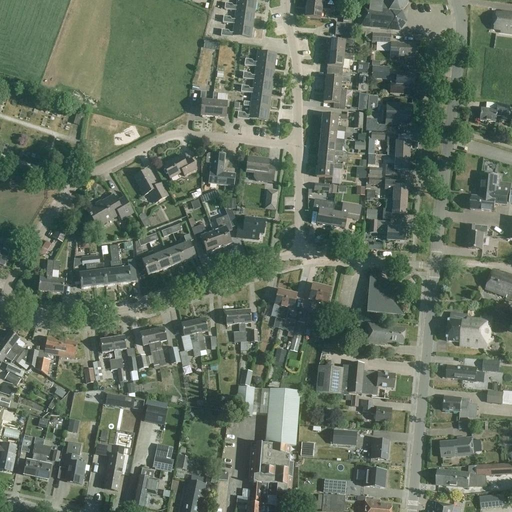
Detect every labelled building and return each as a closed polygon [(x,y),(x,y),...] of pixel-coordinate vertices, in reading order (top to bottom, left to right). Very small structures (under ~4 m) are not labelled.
[(224,10),(236,12),(236,10),(255,12),(256,0),(237,0),(237,8),(233,7),(231,5),(225,4),(224,10)] [(368,0),(365,5),(356,18),(360,27),(398,31),(404,24),(400,14),(408,3),(406,0),(368,0)] [(320,7),(305,6),(304,18),(319,20),(320,10),(329,11),(330,6),(320,5),(320,7)] [(223,23),(234,25),(235,23),(253,26),(255,12),(236,10),(236,12),(235,21),(231,20),(230,19),(223,18),(223,23)] [(501,33),(511,33),(511,13),(501,12),(501,14),(497,13),(495,30),(501,31),(501,33)] [(235,23),(234,25),(233,34),(229,34),(228,32),(222,31),(221,37),(233,39),(233,37),(251,39),(253,26),(235,23)] [(372,34),(371,38),(371,44),(381,44),(380,52),(389,52),(389,59),(397,60),(397,56),(413,58),(414,45),(399,44),(399,42),(390,42),(390,35),(372,34)] [(511,49),(511,40),(483,40),(483,49),(511,49)] [(344,56),(344,54),(345,46),(354,47),(354,42),(345,41),(345,43),(330,41),(328,54),(344,56)] [(257,66),(275,68),(277,55),(259,52),(257,64),(253,63),(251,61),(245,61),(244,66),(257,68),(257,66)] [(344,56),(328,54),(327,66),(327,67),(343,69),(343,68),(344,61),(352,61),(353,55),(344,54),(344,56)] [(358,64),(357,74),(367,75),(368,65),(358,64)] [(243,79),(255,81),(255,80),(273,82),(275,68),(257,66),(257,68),(255,77),(251,76),(250,74),(243,74),(243,79)] [(371,80),(388,81),(389,69),(372,68),(371,80)] [(350,84),(351,79),(351,73),(342,72),(341,80),(326,78),(326,79),(325,91),(340,93),(341,91),(341,83),(350,84)] [(412,89),(412,76),(395,75),(394,83),(389,83),(388,94),(401,95),(402,88),(412,89)] [(272,95),(273,82),(255,80),(255,81),(253,91),(249,90),(248,88),(241,87),(241,93),(253,94),(253,93),(272,95)] [(340,93),(325,91),(324,104),(339,105),(340,96),(349,96),(349,92),(341,91),(340,93)] [(215,103),(213,103),(205,102),(206,94),(201,93),(200,102),(202,102),(200,117),(213,119),(215,103)] [(270,109),(272,95),(253,93),(253,94),(252,104),(245,103),(244,107),(251,108),(251,106),(270,109)] [(215,103),(213,119),(225,120),(227,105),(217,103),(218,95),(214,94),(213,103),(215,103)] [(366,112),(368,95),(360,95),(358,111),(366,112)] [(386,105),(385,124),(411,126),(412,106),(403,105),(403,106),(386,105)] [(507,118),(508,106),(493,105),(493,111),(479,110),(478,122),(494,123),(495,117),(507,118)] [(268,123),(270,109),(251,106),(251,108),(250,117),(246,117),(244,114),(238,114),(237,120),(249,122),(249,120),(268,123)] [(79,126),(82,116),(77,114),(73,125),(79,126)] [(362,130),(363,115),(354,114),(353,129),(362,130)] [(336,129),(336,128),(337,120),(345,121),(346,116),(337,116),(337,117),(322,116),(320,128),(336,129)] [(365,123),(365,125),(365,132),(376,133),(376,124),(365,123)] [(335,142),(335,140),(335,132),(344,133),(345,128),(336,128),(336,129),(320,128),(319,141),(335,142)] [(387,157),(395,157),(395,156),(409,157),(410,143),(397,142),(397,137),(387,136),(386,147),(387,147),(387,150),(386,150),(386,151),(386,152),(386,153),(386,154),(387,154),(387,157)] [(333,154),(333,152),(334,145),(343,146),(344,141),(335,140),(335,142),(319,141),(318,153),(333,154)] [(332,167),(332,165),(333,157),(342,158),(342,153),(333,152),(333,154),(318,153),(317,165),(332,167)] [(212,156),(208,156),(206,157),(206,164),(211,165),(208,185),(233,188),(234,175),(223,174),(224,156),(212,155),(212,156)] [(184,163),(180,156),(162,166),(170,180),(182,173),(184,177),(196,170),(191,160),(184,163)] [(395,156),(395,157),(395,165),(386,165),(385,175),(395,176),(396,171),(408,171),(409,157),(395,156)] [(272,187),(275,167),(268,166),(268,161),(248,158),(246,173),(263,175),(262,185),(272,187)] [(332,165),(332,167),(317,165),(316,178),(340,180),(341,166),(332,165)] [(357,168),(356,179),(365,179),(366,169),(357,168)] [(368,177),(381,178),(381,170),(369,169),(368,177)] [(156,187),(147,171),(134,178),(140,190),(139,190),(143,197),(149,194),(154,205),(168,197),(161,185),(156,187)] [(499,187),(500,175),(482,174),(480,197),(471,196),(470,210),(494,212),(494,204),(506,205),(507,193),(495,192),(495,187),(499,187)] [(380,187),(381,178),(368,177),(368,186),(380,187)] [(391,200),(406,201),(407,186),(404,186),(404,182),(384,180),(384,190),(391,190),(391,200)] [(337,195),(337,187),(314,185),(313,193),(337,195)] [(193,199),(201,197),(200,190),(196,192),(197,193),(191,195),(193,199)] [(275,212),(277,193),(267,192),(265,211),(275,212)] [(116,202),(113,196),(87,212),(97,229),(119,216),(121,221),(133,214),(123,198),(116,202)] [(225,203),(225,208),(228,208),(228,211),(235,211),(236,201),(229,200),(229,203),(225,203)] [(406,201),(391,200),(390,210),(383,210),(382,219),(393,220),(393,214),(405,215),(406,201)] [(331,228),(333,214),(324,212),(326,203),(315,201),(313,211),(319,212),(316,224),(331,228)] [(333,214),(331,228),(344,230),(346,219),(358,222),(361,208),(343,204),(341,215),(333,214)] [(376,221),(376,212),(366,212),(366,221),(376,221)] [(212,232),(218,250),(231,245),(225,231),(231,229),(227,217),(215,221),(218,230),(212,232)] [(238,226),(237,239),(246,240),(255,241),(255,239),(255,236),(255,235),(263,235),(265,221),(245,219),(244,227),(238,226)] [(147,222),(141,225),(144,230),(150,227),(147,222)] [(385,243),(404,243),(404,230),(390,229),(390,223),(369,222),(369,235),(386,235),(385,243)] [(50,223),(45,231),(50,233),(54,226),(50,223)] [(218,250),(212,232),(206,234),(203,225),(194,229),(191,230),(196,242),(201,240),(206,254),(218,250)] [(170,229),(172,235),(181,231),(179,226),(170,229)] [(487,237),(488,228),(468,226),(466,244),(469,244),(468,250),(482,251),(483,236),(487,237)] [(61,243),(67,232),(57,227),(52,238),(61,243)] [(163,238),(172,235),(170,229),(161,232),(163,238)] [(147,238),(149,244),(157,241),(155,235),(147,238)] [(191,243),(189,237),(183,239),(185,245),(177,248),(183,263),(195,258),(190,244),(193,243),(192,242),(191,243)] [(140,248),(149,244),(147,238),(138,242),(140,248)] [(42,239),(37,252),(43,255),(48,242),(42,239)] [(83,249),(82,241),(73,242),(74,251),(83,249)] [(105,287),(117,286),(113,247),(109,248),(111,265),(110,265),(111,271),(104,272),(105,287)] [(113,247),(117,286),(130,285),(130,284),(129,270),(122,270),(121,263),(120,263),(118,247),(113,247)] [(166,253),(171,268),(183,263),(177,248),(166,253)] [(154,257),(160,272),(171,268),(166,253),(165,250),(160,251),(161,255),(154,257)] [(160,272),(154,257),(152,252),(147,254),(149,259),(142,262),(148,277),(160,272)] [(91,266),(95,266),(100,266),(99,256),(90,257),(91,266)] [(86,267),(91,266),(90,257),(81,258),(82,267),(86,267)] [(53,263),(54,262),(47,261),(45,280),(40,279),(38,292),(50,293),(51,280),(52,273),(53,263)] [(91,266),(86,267),(87,274),(79,275),(81,290),(94,288),(91,266)] [(105,287),(104,272),(96,273),(95,266),(91,266),(94,288),(105,287)] [(343,271),(340,277),(347,280),(349,275),(343,271)] [(503,275),(492,271),(484,290),(506,298),(505,299),(511,301),(511,276),(504,274),(503,275)] [(383,293),(370,277),(370,275),(369,275),(366,314),(404,316),(402,316),(389,300),(394,297),(388,290),(383,293)] [(63,295),(64,282),(51,280),(50,293),(63,295)] [(315,312),(317,307),(322,287),(312,285),(308,300),(313,302),(308,323),(312,324),(315,312)] [(322,287),(317,307),(322,308),(323,304),(327,305),(331,290),(322,287)] [(278,330),(287,294),(278,291),(274,306),(278,308),(273,329),(278,330)] [(345,292),(337,292),(337,303),(345,303),(345,292)] [(297,296),(287,294),(278,330),(283,331),(288,310),(293,311),(297,296)] [(493,300),(491,309),(500,312),(503,304),(493,300)] [(239,333),(240,344),(241,344),(241,352),(247,352),(245,325),(250,325),(249,311),(237,312),(238,326),(239,333)] [(226,326),(238,326),(237,312),(225,313),(226,326)] [(315,312),(312,324),(309,336),(314,337),(320,313),(315,312)] [(343,325),(343,318),(332,317),(331,328),(335,328),(335,324),(343,325)] [(459,344),(459,347),(486,350),(487,341),(488,341),(491,320),(480,318),(480,322),(466,321),(466,323),(449,321),(447,343),(459,344)] [(193,322),(200,353),(206,351),(202,337),(207,336),(206,333),(208,333),(205,319),(193,322)] [(201,357),(200,353),(193,322),(181,325),(184,338),(185,337),(185,339),(190,338),(194,358),(201,357)] [(297,354),(304,325),(297,323),(290,352),(297,354)] [(403,345),(404,330),(388,328),(388,326),(369,324),(367,344),(387,346),(387,344),(403,345)] [(316,337),(324,339),(326,327),(319,325),(316,337)] [(154,344),(158,368),(160,368),(160,369),(166,368),(160,343),(167,342),(164,329),(151,331),(154,344)] [(154,369),(158,368),(154,344),(151,331),(140,334),(143,347),(149,346),(151,357),(146,358),(145,356),(136,358),(138,371),(148,369),(148,367),(153,366),(154,369)] [(37,358),(39,351),(38,351),(38,353),(30,351),(24,351),(15,345),(19,340),(10,333),(0,346),(10,352),(16,356),(15,356),(21,361),(32,368),(35,370),(37,358)] [(117,371),(118,378),(119,384),(124,383),(123,378),(124,378),(120,352),(126,351),(124,338),(112,339),(114,353),(115,361),(117,371)] [(44,355),(59,358),(62,342),(47,339),(44,355)] [(102,355),(114,353),(112,339),(100,341),(102,355)] [(322,350),(329,351),(332,352),(333,345),(330,344),(331,340),(324,339),(322,350)] [(62,342),(59,358),(75,360),(78,344),(62,342)] [(17,366),(21,361),(15,356),(16,356),(10,352),(0,346),(0,363),(1,364),(5,359),(11,363),(11,362),(17,366)] [(171,366),(180,364),(177,349),(167,351),(171,366)] [(182,368),(189,366),(186,352),(179,354),(182,368)] [(283,365),(286,354),(278,352),(275,363),(283,365)] [(37,358),(35,370),(47,377),(50,361),(37,358)] [(129,374),(136,373),(134,359),(127,360),(129,374)] [(95,382),(102,381),(99,363),(92,364),(95,382)] [(350,364),(350,367),(343,366),(343,370),(318,367),(316,394),(340,396),(340,394),(348,394),(371,396),(372,387),(378,388),(393,389),(394,376),(378,374),(377,376),(363,375),(363,373),(362,373),(363,365),(350,364)] [(499,373),(499,366),(483,364),(482,372),(499,373)] [(8,367),(6,372),(21,379),(24,373),(8,367)] [(464,369),(448,367),(446,379),(462,381),(462,383),(475,384),(477,369),(464,367),(464,369)] [(86,385),(95,384),(92,370),(83,371),(86,385)] [(249,388),(252,373),(243,371),(239,386),(249,388)] [(16,388),(20,381),(8,374),(4,380),(16,388)] [(0,388),(10,392),(13,386),(4,383),(3,383),(0,382),(0,388)] [(0,393),(9,397),(10,392),(0,388),(0,393)] [(61,399),(65,393),(57,388),(53,393),(61,399)] [(267,496),(267,497),(276,498),(276,493),(291,495),(293,464),(288,463),(290,448),(294,448),(299,393),(269,391),(269,392),(254,391),(254,390),(238,388),(236,417),(267,420),(264,446),(251,445),(247,484),(251,484),(253,485),(253,486),(255,486),(255,485),(267,486),(266,496),(267,496)] [(488,393),(487,404),(502,405),(503,394),(488,393)] [(340,394),(340,396),(339,401),(351,402),(351,408),(357,408),(358,398),(347,397),(348,394),(340,394)] [(133,410),(134,400),(107,396),(106,406),(133,410)] [(467,420),(470,401),(445,398),(443,412),(459,414),(459,419),(467,420)] [(0,406),(8,409),(10,402),(0,399),(0,406)] [(53,410),(57,402),(52,400),(47,407),(53,410)] [(145,406),(147,406),(166,410),(167,404),(146,400),(145,406)] [(16,411),(18,405),(10,402),(8,409),(16,411)] [(390,423),(391,410),(372,408),(372,403),(361,402),(361,407),(363,408),(363,413),(376,414),(375,422),(390,423)] [(147,406),(144,422),(160,426),(158,437),(161,438),(167,410),(147,406)] [(4,410),(2,417),(14,420),(16,413),(4,410)] [(477,419),(476,428),(485,428),(485,420),(477,419)] [(41,420),(39,428),(46,429),(48,421),(41,420)] [(70,421),(68,432),(77,434),(79,423),(70,421)] [(355,448),(356,433),(333,431),(332,446),(355,448)] [(34,445),(33,445),(31,444),(32,438),(24,437),(20,452),(32,455),(33,455),(31,463),(27,462),(23,476),(35,479),(40,459),(43,446),(34,444),(34,445)] [(473,442),(472,437),(456,439),(457,442),(440,443),(441,459),(453,458),(453,457),(456,457),(456,458),(474,456),(474,453),(481,453),(481,441),(473,442)] [(387,442),(372,440),(370,459),(385,461),(386,461),(388,442),(387,442)] [(40,459),(35,479),(48,481),(51,467),(45,466),(47,458),(48,459),(51,448),(50,448),(51,443),(44,441),(44,442),(43,446),(40,459)] [(66,455),(64,467),(70,469),(69,471),(67,482),(67,483),(82,486),(86,465),(78,464),(79,458),(81,446),(68,444),(66,455)] [(1,447),(0,447),(0,471),(12,474),(15,458),(13,458),(15,447),(2,445),(1,447)] [(112,457),(113,447),(98,445),(96,457),(110,459),(111,457),(112,457)] [(301,446),(300,458),(311,459),(312,447),(301,446)] [(123,459),(122,459),(124,449),(113,447),(112,457),(111,457),(110,459),(105,490),(117,492),(123,459)] [(58,463),(60,453),(53,452),(51,462),(58,463)] [(171,472),(173,460),(157,457),(155,469),(171,472)] [(186,470),(189,459),(179,457),(177,469),(186,470)] [(511,478),(511,466),(473,467),(473,476),(438,472),(436,486),(468,490),(481,489),(483,478),(511,478)] [(385,472),(365,470),(363,488),(384,489),(385,472)] [(215,486),(217,475),(207,473),(205,484),(215,486)] [(228,482),(228,473),(220,473),(218,481),(228,482)] [(156,496),(159,481),(139,477),(136,491),(135,490),(132,506),(145,509),(147,495),(156,496)] [(349,482),(349,493),(358,493),(358,482),(349,482)] [(324,483),(323,494),(344,496),(345,485),(324,483)] [(265,511),(267,497),(267,496),(266,496),(267,486),(255,485),(255,486),(253,486),(253,485),(251,484),(250,491),(242,490),(242,498),(236,497),(236,503),(247,504),(246,511),(265,511)] [(200,511),(205,489),(187,485),(184,501),(182,511),(197,511),(198,511),(200,511)] [(481,510),(504,508),(503,495),(480,498),(481,510)] [(343,511),(345,497),(323,496),(321,511),(343,511)] [(390,511),(391,505),(380,504),(380,501),(366,500),(364,511),(390,511)] [(454,511),(456,506),(439,503),(436,511),(454,511)]
